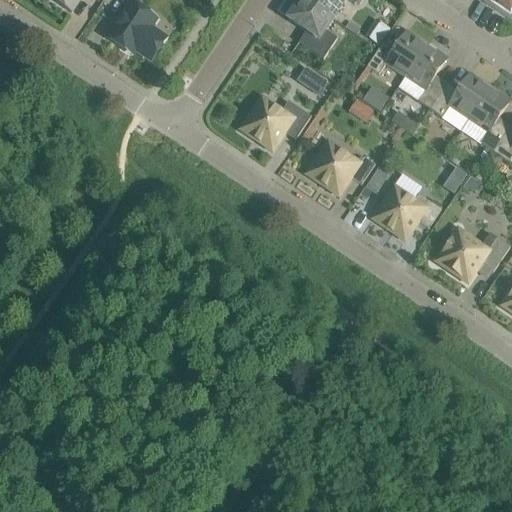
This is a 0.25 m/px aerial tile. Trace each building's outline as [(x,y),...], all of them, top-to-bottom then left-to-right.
[(50,0),(71,14),(80,0),(96,0),(99,2),(99,0),(50,0)] [(325,32),(333,21),(301,0),(299,4),(296,2),(287,14),(290,16),(288,21),(306,33),(298,44),(323,61),(337,40),(325,32)] [(301,0),(333,21),(346,1),(354,6),(358,0),(301,0)] [(511,9),(511,0),(490,0),(510,13),(511,9)] [(155,21),(130,5),(107,38),(124,50),(127,45),(150,61),(165,40),(149,29),(155,21)] [(385,66),(405,80),(426,48),(417,42),(418,40),(407,33),(392,56),(380,48),(366,69),(378,77),(385,66)] [(426,48),(405,80),(424,93),(417,103),(429,111),(443,90),(432,82),(447,60),(436,52),(435,54),(426,48)] [(443,90),(429,111),(461,133),(489,90),(480,84),(481,83),(470,75),(455,98),(443,90)] [(461,133),(492,154),(507,133),(495,125),(510,102),(499,95),(498,96),(489,90),(461,133)] [(282,112),(261,98),(239,132),(254,142),(255,140),(260,144),(259,145),(272,154),(285,135),(295,142),(311,119),(287,103),(282,112)] [(511,136),(507,133),(492,154),(511,167),(511,166),(511,136)] [(360,165),(327,143),(305,176),(321,187),(322,185),(327,188),(326,190),(338,199),(351,180),(361,187),(375,167),(364,160),(360,165)] [(394,188),(371,221),(387,231),(388,230),(393,233),(392,235),(405,243),(417,225),(428,232),(441,212),(431,205),(427,210),(413,201),(405,196),(394,188)] [(489,235),(481,247),(457,230),(434,263),(468,286),(481,266),(492,274),(509,249),(489,235)] [(511,290),(501,308),(511,315),(511,290)]
